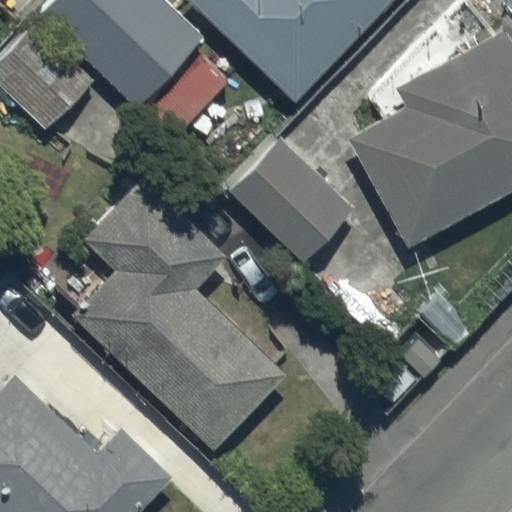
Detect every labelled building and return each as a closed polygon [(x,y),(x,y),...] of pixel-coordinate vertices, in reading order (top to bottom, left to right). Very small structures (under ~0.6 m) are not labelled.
[(179,0),(291,102),(383,0),(179,0)] [(26,21),(0,50),(0,89),(44,129),(89,77),(26,21)] [(511,191),(511,58),(500,35),(393,90),(404,110),(347,139),(402,248),(511,191)] [(348,213),(275,140),(223,191),(296,264),(348,213)] [(78,242),(109,271),(64,319),(208,453),(281,376),(189,290),(221,256),(138,178),(78,242)] [(89,455),(13,377),(0,388),(0,511),(134,511),(167,480),(117,428),(89,455)]
